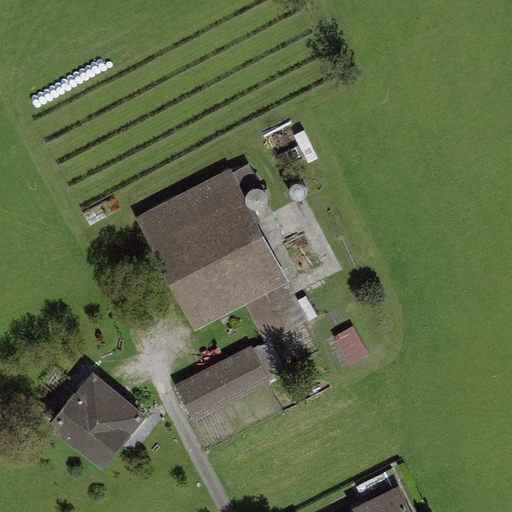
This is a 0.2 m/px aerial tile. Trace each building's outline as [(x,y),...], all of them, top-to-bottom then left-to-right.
[(232,166),(136,214),(191,324),(287,277),(232,166)] [(338,337),(355,365),(373,353),(356,326),(338,337)] [(250,346),(174,381),(191,418),(268,383),(250,346)] [(90,366),(47,417),(101,462),(144,411),(90,366)] [(414,511),(398,480),(352,503),(354,507),(343,511),(414,511)]
